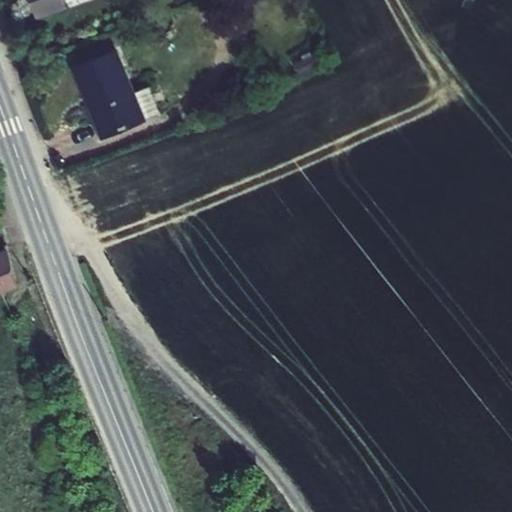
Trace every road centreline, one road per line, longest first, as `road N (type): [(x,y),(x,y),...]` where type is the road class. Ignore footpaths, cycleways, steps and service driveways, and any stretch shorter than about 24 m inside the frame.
road 1 (secondary): [(154,511),(0,108)]
road 2 (track): [(303,511),(272,465),(129,322),(70,224),(31,199)]
